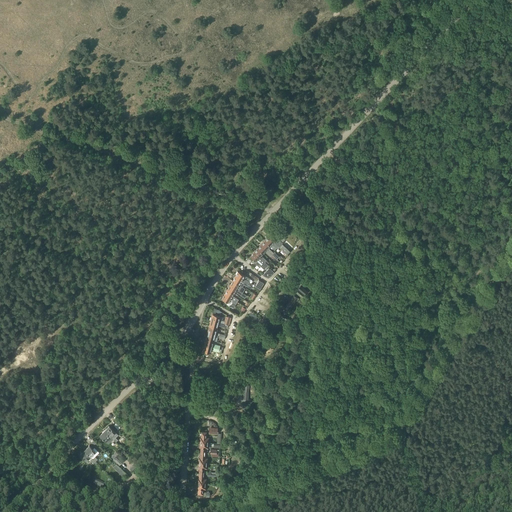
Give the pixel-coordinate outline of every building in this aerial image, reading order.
[(272,232),(268,236),(279,246),(281,244),(277,241),(279,239),(272,232)] [(265,240),(271,245),(275,249),(277,247),(278,248),(279,246),(268,236),(265,240)] [(275,253),(270,249),(269,247),(271,245),(265,240),(261,243),(274,255),(275,253)] [(258,247),(264,253),(265,251),(267,253),(272,257),(274,255),(261,243),(258,247)] [(290,251),(283,245),(280,248),(287,254),(290,251)] [(268,261),(263,257),(262,255),(264,253),(258,247),(254,251),(267,263),(268,261)] [(265,265),(267,263),(254,251),(250,255),(253,257),(258,262),(260,260),(265,265)] [(269,277),(274,272),(269,267),(263,274),(264,276),(269,277)] [(237,271),(235,276),(250,285),(251,283),(245,279),(247,277),(240,273),(237,271)] [(232,280),(239,284),(240,282),(249,287),(250,285),(235,276),(232,280)] [(232,280),(229,285),(242,292),(245,288),(242,286),(241,286),(239,284),(232,280)] [(259,280),(254,287),(260,290),(264,284),(259,280)] [(229,285),(227,289),(234,293),(235,291),(240,294),(240,295),(245,297),(246,295),(242,292),(229,285)] [(295,292),(302,298),(307,292),(300,286),(295,292)] [(227,289),(224,294),(237,301),(238,299),(232,296),(234,293),(227,289)] [(232,301),(236,304),(237,301),(224,294),(221,298),(224,300),(231,304),(232,301)] [(212,315),(210,321),(219,323),(220,317),(212,315)] [(272,324),(276,326),(279,322),(275,319),(274,320),(268,316),(266,319),(272,323),(272,324)] [(209,327),(217,329),(219,323),(210,321),(209,327)] [(216,332),(217,329),(209,327),(207,333),(218,336),(219,333),(216,332)] [(207,333),(205,339),(214,341),(217,341),(218,336),(207,333)] [(205,339),(204,345),(212,348),(214,341),(205,339)] [(109,426),(105,431),(111,437),(115,432),(109,426)] [(105,431),(100,435),(106,441),(108,443),(111,441),(113,439),(111,437),(105,431)] [(200,442),(208,443),(209,438),(206,438),(206,432),(202,432),(202,438),(200,438),(200,442)] [(201,448),(201,453),(205,453),(206,448),(208,448),(208,443),(200,442),(200,447),(201,448)] [(89,446),(85,450),(91,456),(93,458),(95,457),(99,453),(93,448),(92,449),(89,446)] [(85,450),(80,455),(86,461),(87,460),(91,456),(85,450)] [(205,453),(201,453),(200,458),(199,458),(199,463),(207,464),(207,458),(205,458),(205,453)] [(114,455),(112,456),(114,458),(120,464),(124,460),(119,454),(116,457),(114,455)] [(200,468),(199,473),(204,474),(204,468),(207,468),(207,464),(199,463),(199,468),(200,468)] [(116,464),(114,467),(119,473),(122,470),(116,464)] [(136,464),(131,468),(135,472),(140,468),(136,464)] [(198,479),(198,483),(206,484),(206,479),(204,479),(204,474),(199,473),(199,479),(198,479)] [(95,479),(94,480),(93,484),(103,488),(105,483),(95,479)] [(206,489),(206,484),(198,483),(197,489),(198,489),(198,494),(203,494),(203,489),(206,489)]
